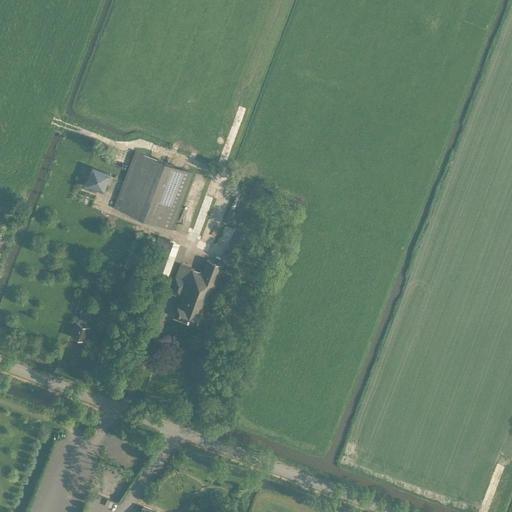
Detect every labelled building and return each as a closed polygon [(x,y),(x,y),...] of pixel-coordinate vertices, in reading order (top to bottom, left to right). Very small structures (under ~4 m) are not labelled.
[(136,151),(114,207),(171,229),(193,172),(136,151)] [(108,185),(116,166),(99,158),(91,177),(108,185)] [(231,237),(238,227),(231,222),(224,232),(231,237)] [(174,265),(185,235),(179,233),(168,263),(174,265)] [(200,324),(223,264),(207,258),(202,272),(179,263),(169,291),(180,296),(173,314),(200,324)] [(86,292),(88,284),(81,282),(78,290),(86,292)] [(85,339),(90,326),(86,324),(90,313),(82,310),(78,322),(76,321),(71,334),(85,339)]
